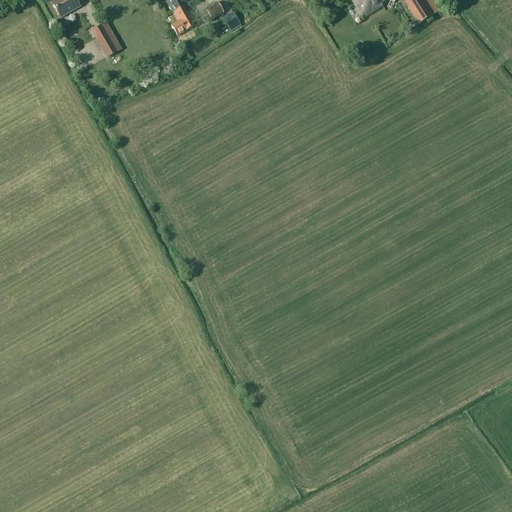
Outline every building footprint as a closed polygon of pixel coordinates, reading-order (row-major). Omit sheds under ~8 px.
[(75,0),(57,0),(51,3),(60,18),(79,7),(75,0)] [(165,0),(172,13),(183,7),(189,4),(195,0),(165,0)] [(350,0),(363,19),(382,7),(380,4),(386,0),(350,0)] [(437,0),(405,0),(402,2),(412,16),(418,26),(439,13),(437,10),(442,7),(437,0)] [(218,4),(206,11),(211,20),(223,13),(218,4)] [(183,7),(172,13),(178,22),(171,26),(177,37),(194,27),(183,7)] [(108,57),(117,52),(102,26),(93,31),(108,57)] [(98,61),(96,53),(88,55),(86,49),(80,50),(84,65),(98,61)]
